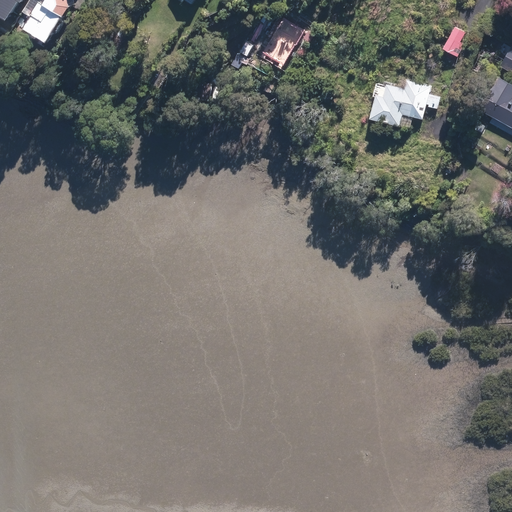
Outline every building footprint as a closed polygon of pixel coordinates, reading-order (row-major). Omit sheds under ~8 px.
[(42,0),(26,29),(49,43),(70,7),(69,0),(42,0)] [(294,31),(281,23),(265,49),(271,66),(279,70),(296,45),(301,36),(304,32),(297,27),(294,31)] [(457,26),(445,49),(454,54),(466,31),(457,26)] [(258,49),(247,42),(241,52),(252,58),(258,49)] [(511,47),(500,66),(511,72),(511,47)] [(511,80),(502,75),(483,109),(511,124),(511,80)] [(378,82),(368,116),(400,125),(404,111),(422,116),(426,105),(433,107),(436,96),(429,94),(431,87),(407,80),(404,89),(378,82)]
